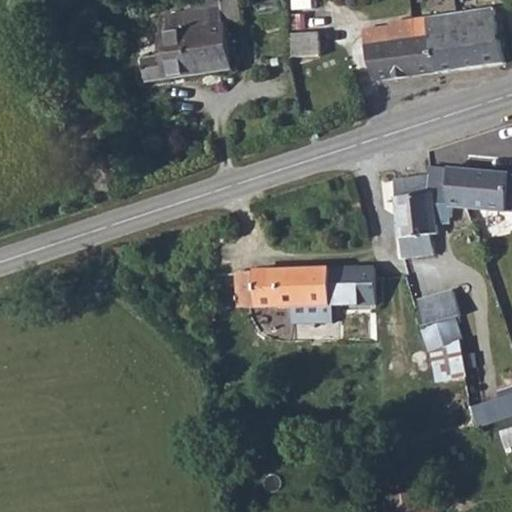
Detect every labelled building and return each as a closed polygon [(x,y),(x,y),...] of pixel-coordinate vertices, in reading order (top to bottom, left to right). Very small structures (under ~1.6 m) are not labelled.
[(167,23),(172,51),(151,54),(155,80),(241,66),(236,23),(251,21),(248,0),(233,0),(234,5),(167,14),(167,23)] [(492,8),(430,18),(437,74),(504,63),(492,8)] [(437,74),(430,18),(413,21),(413,19),(392,22),(393,29),(369,32),(378,83),(437,74)] [(323,31),(294,31),(293,55),(322,55),(323,31)] [(511,172),(448,165),(452,203),(511,209),(511,172)] [(423,196),(388,201),(394,256),(425,254),(422,230),(428,229),(423,196)] [(110,275),(126,273),(128,270),(126,255),(116,259),(115,255),(110,256),(111,260),(100,263),(98,266),(101,273),(105,272),(108,270),(110,275)] [(242,303),(371,297),(369,266),(235,272),(237,303),(242,303)] [(454,291),(419,298),(437,384),(473,377),(454,291)] [(511,394),(471,407),(479,429),(511,418),(511,394)] [(297,410),(244,422),(248,444),(302,432),(297,410)] [(429,433),(413,432),(412,458),(429,458),(429,433)] [(437,511),(436,494),(374,498),(375,511),(437,511)]
